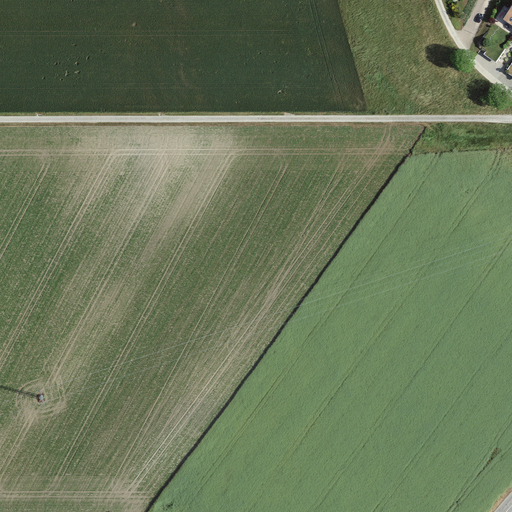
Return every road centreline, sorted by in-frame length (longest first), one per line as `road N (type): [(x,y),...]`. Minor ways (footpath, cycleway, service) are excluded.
road 1 (track): [(0,119),(511,118)]
road 2 (residential): [(438,0),(462,49),(511,94)]
